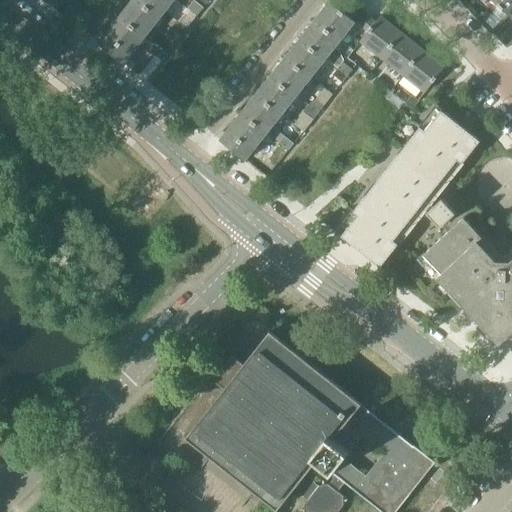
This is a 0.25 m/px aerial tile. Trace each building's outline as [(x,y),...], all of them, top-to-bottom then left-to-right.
[(133,0),(99,44),(124,64),(174,0),(133,0)] [(511,18),(511,0),(488,0),(482,8),(497,21),(505,13),(511,18)] [(245,160),(355,22),(330,2),(220,140),(245,160)] [(382,59),(401,34),(379,17),(360,42),(382,59)] [(368,18),(361,27),(367,32),(375,23),(368,18)] [(172,28),(182,36),(187,29),(177,22),(172,28)] [(177,42),(182,36),(172,28),(168,35),(177,42)] [(403,76),(423,51),(401,34),(382,59),(403,76)] [(162,62),(167,54),(158,47),(152,54),(162,62)] [(423,51),(403,76),(425,93),(445,68),(423,51)] [(343,63),(338,69),(347,77),(352,70),(343,63)] [(333,75),(342,83),(347,77),(338,69),(333,75)] [(406,104),(412,109),(418,101),(412,97),(406,104)] [(318,114),(323,107),(314,100),(309,106),(318,114)] [(304,112),(313,120),(318,114),(309,106),(304,112)] [(458,160),(462,164),(480,141),(442,111),(425,131),(421,127),(408,143),(413,147),(400,163),(399,164),(399,165),(398,166),(398,167),(398,168),(399,169),(399,170),(399,171),(400,172),(394,177),(392,176),(390,175),(387,175),(385,176),(383,178),(382,180),(382,183),(382,186),(370,200),(366,197),(353,212),(358,216),(342,236),(380,267),(398,245),(399,246),(426,211),(428,212),(433,207),(431,205),(441,193),(436,188),(458,160)] [(279,143),(289,150),(294,144),(284,137),(279,143)] [(427,213),(441,228),(456,213),(442,199),(433,207),(428,212),(427,213)] [(483,239),(470,225),(464,218),(424,255),(442,274),(437,278),(451,293),(455,289),(466,300),(461,304),(493,338),(494,337),(506,338),(507,339),(511,334),(511,260),(510,262),(496,262),(479,243),(483,239)] [(379,511),(396,511),(436,462),(398,433),(397,433),(361,405),(362,404),(270,332),(244,365),(232,356),(213,380),(225,389),(186,438),(278,510),(294,489),(309,501),(301,511),(302,511),(339,511),(348,501),(338,493),(345,485),(379,511)]
